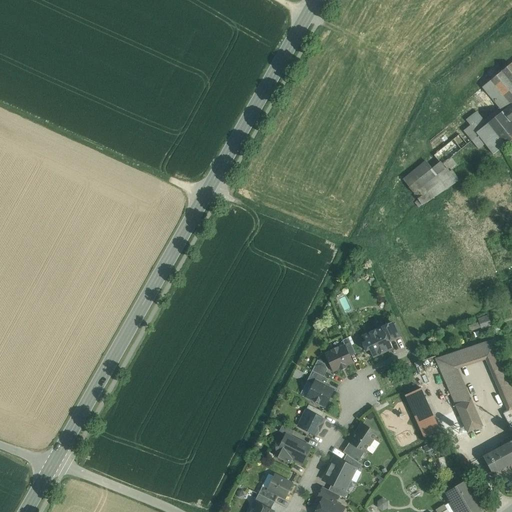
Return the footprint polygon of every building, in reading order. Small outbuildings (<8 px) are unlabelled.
[(511,67),(510,64),(482,87),(500,108),(502,111),(511,103),(511,67)] [(511,103),(502,111),(511,123),(511,122),(511,103)] [(511,122),(511,123),(502,111),(500,108),(484,121),(487,124),(476,133),(485,144),(493,155),(511,140),(511,122)] [(484,121),(476,111),(466,120),(470,125),(476,133),(487,124),(484,121)] [(470,125),(434,154),(442,163),(444,162),(450,170),(457,164),(451,157),(471,140),(469,138),(476,133),(470,125)] [(485,144),(476,133),(469,138),(471,140),(478,149),(485,144)] [(426,162),(403,180),(409,188),(432,170),(426,162)] [(452,171),(439,180),(432,170),(409,188),(422,205),(458,180),(452,171)] [(488,316),(478,319),(481,329),(492,326),(488,316)] [(395,321),(363,336),(366,342),(362,343),(366,351),(369,350),(373,358),(393,349),(389,342),(402,336),(395,321)] [(356,354),(348,338),(342,341),(344,345),(345,345),(350,357),(356,354)] [(495,339),(435,359),(453,400),(466,394),(454,367),(487,356),(493,371),(506,365),(495,339)] [(344,345),(338,348),(338,347),(331,350),(331,351),(325,354),(333,372),(339,369),(340,371),(347,368),(346,366),(353,363),(350,357),(345,345),(344,345)] [(325,364),(318,360),(312,371),(324,377),(327,370),(325,364)] [(511,379),(506,365),(493,371),(510,410),(503,413),(509,425),(511,423),(511,379)] [(324,377),(312,371),(307,382),(313,385),(315,381),(325,386),(328,379),(324,377)] [(325,386),(315,381),(313,385),(307,398),(325,407),(333,390),(325,386)] [(440,431),(421,388),(405,395),(424,438),(440,431)] [(471,399),(469,400),(466,394),(453,400),(468,432),(483,426),(471,399)] [(325,413),(309,405),(306,410),(322,418),(325,413)] [(322,418),(306,410),(302,418),(303,421),(300,427),(316,435),(318,430),(319,431),(322,424),(324,419),(322,418)] [(511,430),(511,441),(483,457),(492,473),(511,462),(511,423),(509,425),(511,430)] [(362,424),(350,442),(365,452),(377,434),(362,424)] [(310,447),(286,435),(282,443),(276,444),(277,450),(276,450),(276,451),(281,453),(279,457),(289,462),(291,458),(302,464),(307,454),(306,454),(310,447)] [(365,452),(350,442),(343,452),(346,455),(358,462),(365,452)] [(358,462),(346,455),(343,462),(356,469),(355,469),(358,471),(361,465),(358,462)] [(343,462),(334,458),(329,469),(350,480),(355,469),(356,469),(343,462)] [(350,480),(329,469),(323,480),(331,484),(344,491),(345,491),(350,480)] [(292,484),(275,475),(268,489),(267,489),(278,495),(285,498),(292,484)] [(483,511),(466,481),(465,481),(447,492),(446,492),(447,493),(452,501),(457,511),(480,511),(482,511),(483,511)] [(344,491),(331,484),(329,490),(339,496),(345,498),(348,492),(345,491),(344,491)] [(278,495),(267,489),(268,489),(263,487),(259,494),(275,502),(278,495)] [(329,490),(323,487),(319,496),(323,499),(323,498),(335,504),(339,496),(329,490)] [(447,493),(441,496),(447,505),(452,501),(447,493)] [(259,494),(254,502),(270,510),(275,502),(259,494)] [(335,504),(323,498),(323,499),(316,511),(341,511),(343,509),(344,509),(335,504)] [(383,498),(377,501),(378,507),(383,510),(388,507),(388,501),(383,498)] [(457,511),(452,501),(447,505),(445,506),(449,511),(457,511)] [(270,510),(254,502),(249,511),(272,511),(273,511),(270,510)]
